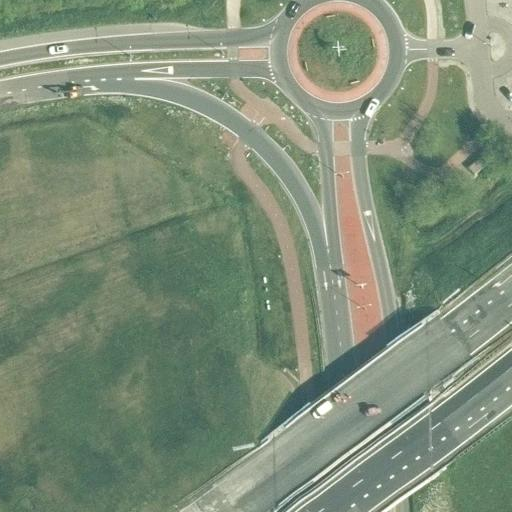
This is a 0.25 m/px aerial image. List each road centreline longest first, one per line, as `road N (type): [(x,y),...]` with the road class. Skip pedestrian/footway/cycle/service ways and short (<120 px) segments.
road 1 (primary): [(400,511),(393,348),(359,178),(362,110)]
road 2 (motorway): [(511,303),(236,511)]
road 3 (motorway): [(279,34),(0,60)]
road 4 (motorway): [(132,72),(251,135),(282,165),(328,249)]
road 5 (primary): [(328,249),(348,511)]
road 6 (motorway): [(321,511),(511,364)]
road 7 (motorway): [(132,72),(281,78)]
road 8 (primary): [(323,113),(328,249)]
road 9 (primary): [(362,110),(389,84),(396,51),(390,22),(365,0)]
road 10 (motorway): [(0,88),(132,72)]
